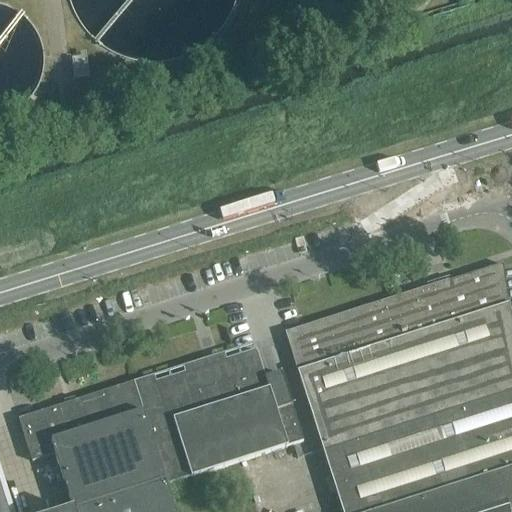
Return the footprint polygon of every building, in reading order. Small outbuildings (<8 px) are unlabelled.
[(68,0),(77,19),(90,37),(107,51),(128,60),(149,64),(171,62),(192,54),(211,42),(215,46),(219,51),(224,46),(220,41),(216,37),(226,24),(234,9),(236,0),(68,0)] [(307,0),(310,1),(331,6),(352,6),(372,0),(375,5),(377,11),(383,8),(379,0),(307,0)] [(407,15),(410,26),(490,2),(489,0),(474,0),(460,4),(460,2),(457,3),(458,5),(415,18),(413,13),(407,15)] [(0,118),(5,117),(13,113),(22,108),(28,102),(29,101),(33,104),(37,99),(33,96),(37,88),(41,80),(43,71),(43,60),(43,50),(40,41),(34,30),(27,20),(18,13),(7,8),(0,5),(0,118)] [(386,23),(389,34),(396,32),(392,21),(386,23)] [(89,80),(86,58),(72,60),(74,82),(89,80)] [(244,73),(242,66),(236,68),(238,75),(244,73)] [(58,119),(61,127),(79,121),(77,114),(58,119)] [(318,439),(341,511),(391,511),(511,474),(511,325),(503,266),(285,336),(318,439)] [(133,384),(166,488),(303,443),(281,375),(266,380),(257,353),(211,368),(209,360),(201,363),(203,370),(155,386),(152,378),(133,384)] [(173,511),(166,488),(133,384),(19,421),(32,463),(55,456),(73,511),(13,511),(0,470),(0,493),(6,511),(173,511)] [(511,511),(511,474),(392,511),(511,511)]
